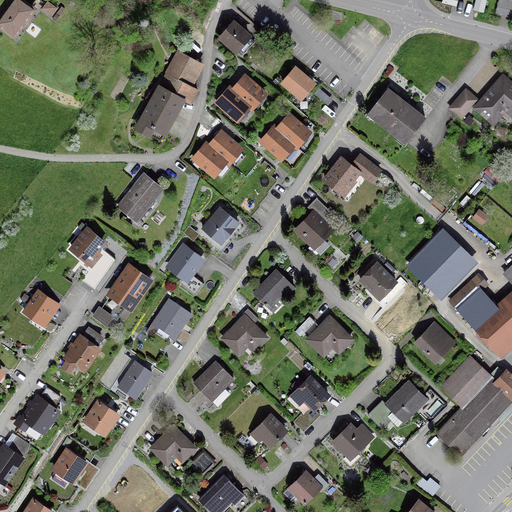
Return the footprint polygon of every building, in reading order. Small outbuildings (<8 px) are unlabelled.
[(25,0),(11,0),(0,16),(0,27),(16,39),(37,8),(25,0)] [(58,8),(47,0),(41,9),(52,17),(58,8)] [(486,0),(476,0),(474,10),(483,12),(486,0)] [(511,14),(511,0),(508,0),(499,0),(497,10),(511,14)] [(234,23),(221,38),(242,56),(254,41),(234,23)] [(166,132),(191,86),(190,86),(202,65),(191,60),(195,53),(185,47),(181,54),(169,74),(167,73),(142,119),(166,132)] [(314,84),(295,68),(283,82),(302,98),(314,84)] [(258,87),(245,75),(232,90),(229,87),(253,108),(264,96),(256,89),(258,87)] [(511,103),(511,84),(503,77),(477,107),(493,122),(511,102),(511,103)] [(253,108),(229,87),(217,102),(230,113),(231,111),(239,118),(250,106),(253,108)] [(332,99),(319,88),(314,93),(328,105),(332,99)] [(406,142),(425,118),(388,88),(368,113),(406,142)] [(450,108),(461,118),(477,99),(466,89),(450,108)] [(274,126),(297,147),(308,134),(300,128),(302,126),(289,114),(277,128),(274,126)] [(297,147),(274,126),(261,141),(274,152),(276,150),(284,157),(294,145),(297,147)] [(206,143),(205,143),(230,164),(240,151),(232,144),(234,142),(221,131),(208,145),(206,143)] [(229,164),(230,164),(205,143),(193,158),(207,169),(208,167),(216,174),(227,161),(229,164)] [(331,171),(325,179),(333,185),(334,190),(336,192),(341,192),(342,193),(359,172),(363,175),(366,173),(373,179),(380,170),(360,155),(351,166),(342,158),(335,167),(331,168),(331,171)] [(125,196),(118,204),(137,218),(160,189),(144,176),(127,197),(125,196)] [(312,204),(323,214),(328,209),(317,198),(312,204)] [(238,222),(221,207),(203,228),(220,243),(238,222)] [(317,253),(327,242),(322,238),(331,229),(313,212),(296,229),(312,244),(309,247),(315,253),(317,253)] [(104,276),(116,260),(100,246),(103,242),(88,229),(72,249),(93,266),(92,267),(104,276)] [(468,257),(443,233),(411,265),(437,290),(468,257)] [(202,259),(184,246),(169,266),(186,279),(182,285),(195,295),(204,283),(191,274),(202,259)] [(360,279),(380,299),(396,282),(377,263),(360,279)] [(151,280),(130,265),(111,293),(132,308),(151,280)] [(254,293),(268,307),(265,309),(270,314),(284,301),(282,299),(294,286),(278,270),(267,282),(266,281),(254,293)] [(51,287),(64,296),(73,283),(60,274),(51,287)] [(55,302),(60,294),(64,296),(51,287),(40,280),(33,290),(37,293),(39,291),(55,302)] [(37,293),(24,311),(44,325),(58,304),(55,302),(39,291),(37,293)] [(495,306),(486,296),(463,316),(501,357),(511,346),(511,341),(508,337),(511,333),(511,296),(503,304),(500,301),(495,306)] [(152,323),(162,330),(151,346),(164,355),(192,313),(169,298),(152,323)] [(243,314),(245,316),(224,338),(239,353),(251,341),(257,347),(267,337),(253,324),(258,318),(248,308),(243,314)] [(99,309),(92,317),(105,328),(112,319),(99,309)] [(304,331),(305,332),(315,321),(310,316),(296,331),(300,335),(304,331)] [(351,338),(330,317),(308,339),(324,354),(335,343),(341,349),(351,338)] [(66,358),(83,370),(99,348),(95,345),(101,336),(89,327),(82,336),(81,336),(66,358)] [(438,341),(427,330),(415,342),(435,361),(454,342),(445,333),(438,341)] [(463,408),(441,432),(461,451),(496,414),(500,417),(507,409),(510,412),(511,409),(511,376),(506,371),(505,373),(498,366),(490,374),(471,356),(441,387),(463,408)] [(152,372),(135,361),(119,386),(135,397),(152,372)] [(221,385),(224,388),(234,378),(218,363),(211,370),(209,369),(194,383),(201,390),(203,389),(210,396),(221,385)] [(296,391),(314,409),(328,395),(318,384),(316,385),(313,382),(314,381),(310,377),(296,391)] [(394,398),(393,397),(382,408),(388,414),(387,416),(398,426),(403,421),(404,422),(427,398),(409,381),(395,394),(396,395),(394,398)] [(221,385),(210,396),(218,405),(229,393),(224,388),(221,385)] [(28,422),(42,432),(58,410),(38,397),(24,418),(22,416),(16,424),(23,429),(28,422)] [(107,407),(99,402),(86,421),(104,433),(118,412),(121,415),(127,406),(113,397),(107,407)] [(273,421),(275,419),(270,415),(256,430),(271,445),(286,430),(278,422),(276,423),(273,421)] [(350,425),(344,432),(345,433),(343,436),(342,434),(335,441),(348,455),(353,450),(356,452),(366,441),(350,425)] [(167,463),(179,451),(185,457),(195,447),(173,426),(152,447),(167,463)] [(0,479),(5,483),(22,458),(21,457),(30,444),(17,435),(8,448),(4,445),(0,451),(0,479)] [(95,454),(82,445),(76,453),(90,462),(95,454)] [(65,486),(69,479),(72,481),(85,461),(68,449),(54,469),(57,471),(52,478),(65,486)] [(201,475),(212,464),(201,454),(190,464),(201,475)] [(376,472),(381,478),(389,470),(383,465),(376,472)] [(120,488),(144,511),(147,511),(165,494),(140,468),(120,488)] [(313,479),(305,471),(289,487),(305,503),(320,487),(323,490),(329,484),(318,474),(313,479)] [(219,511),(241,491),(224,475),(202,498),(210,505),(208,508),(211,510),(213,508),(216,511),(219,511)] [(39,502),(42,504),(43,503),(57,511),(62,504),(45,493),(40,501),(39,502)] [(51,511),(52,511),(42,504),(39,502),(34,499),(25,511),(51,511)] [(423,504),(420,502),(411,511),(432,511),(434,508),(425,502),(423,504)]
